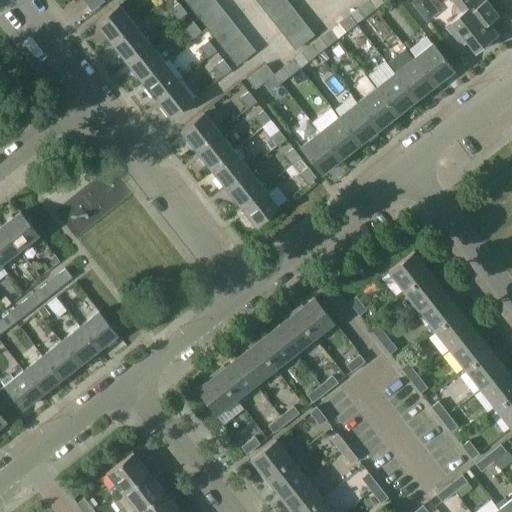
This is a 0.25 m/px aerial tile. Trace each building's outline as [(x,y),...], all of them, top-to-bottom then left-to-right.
[(192,10),(203,0),(184,0),(192,10)] [(199,19),(219,4),(215,0),(203,0),(192,10),(199,19)] [(259,0),(257,2),(264,11),(278,0),(259,0)] [(278,0),(264,11),(272,21),(291,5),(287,0),(278,0)] [(358,8),(365,17),(375,9),(368,0),(358,8)] [(428,0),(414,0),(412,2),(426,19),(438,11),(428,0)] [(462,46),(468,41),(477,52),(498,35),(477,9),(487,0),(451,0),(461,12),(445,25),(462,46)] [(187,13),(179,2),(170,9),(178,20),(187,13)] [(119,3),(95,22),(111,42),(135,23),(119,3)] [(206,29),(226,13),(219,4),(199,19),(206,29)] [(299,15),(291,5),(272,21),(279,30),(299,15)] [(214,38),(233,23),(226,13),(206,29),(214,38)] [(306,24),(299,15),(279,30),(287,39),(306,24)] [(349,15),(339,23),(346,32),(356,24),(349,15)] [(202,32),(193,21),(184,28),(192,39),(202,32)] [(135,23),(111,42),(126,61),(150,41),(135,23)] [(221,47),(241,32),(233,23),(214,38),(221,47)] [(315,35),(306,24),(287,39),(295,50),(315,35)] [(320,38),(327,46),(337,38),(330,30),(320,38)] [(229,57),(248,41),(241,32),(221,47),(229,57)] [(208,58),(217,51),(208,40),(199,48),(208,58)] [(150,41),(126,61),(140,79),(165,60),(150,41)] [(229,57),(236,66),(256,51),(248,41),(229,57)] [(412,57),(434,85),(454,69),(431,41),(412,57)] [(308,61),(318,53),(311,44),(301,53),(308,61)] [(416,100),(434,85),(412,57),(393,71),(416,100)] [(232,70),(223,59),(214,66),(222,77),(232,70)] [(300,68),(293,59),(274,74),(281,83),(300,68)] [(165,60),(140,79),(155,98),(179,79),(165,60)] [(416,100),(393,71),(385,60),(366,75),(375,86),(397,114),(416,100)] [(264,83),(274,74),(266,64),(246,79),(255,90),(264,83)] [(270,91),(281,83),(274,74),(264,83),(270,91)] [(195,99),(195,98),(179,79),(155,98),(170,117),(195,99)] [(356,101),(378,129),(397,114),(375,86),(356,101)] [(256,101),(248,91),(239,98),(247,108),(256,101)] [(337,116),(359,144),(378,129),(356,101),(337,116)] [(255,118),(262,128),(271,120),(264,110),(255,118)] [(204,111),(180,130),(195,150),(219,131),(204,111)] [(318,131),(340,159),(359,144),(337,116),(318,131)] [(278,147),(287,139),(279,129),(270,137),(278,147)] [(219,131),(195,150),(210,168),(234,149),(219,131)] [(299,146),(321,174),(340,159),(318,131),(299,146)] [(301,158),(293,148),(284,155),(292,165),(301,158)] [(234,149),(210,168),(225,187),(249,168),(234,149)] [(316,177),(308,167),(299,174),(307,185),(316,177)] [(249,168),(225,187),(240,206),(264,187),(249,168)] [(264,187),(240,206),(255,226),(280,206),(264,187)] [(20,250),(39,235),(20,211),(1,226),(20,250)] [(1,226),(0,226),(0,264),(1,265),(20,250),(1,226)] [(403,292),(429,271),(430,270),(427,267),(426,267),(413,251),(387,272),(403,292)] [(72,277),(65,268),(55,276),(62,285),(72,277)] [(418,311),(444,291),(432,275),(433,274),(430,270),(429,271),(403,292),(418,311)] [(53,292),(62,285),(55,276),(45,283),(53,292)] [(53,292),(45,283),(36,291),(43,300),(53,292)] [(374,283),(362,292),(368,299),(379,290),(374,283)] [(36,291),(27,298),(34,307),(43,300),(36,291)] [(433,331),(460,310),(461,309),(458,306),(457,306),(444,291),(418,311),(433,331)] [(348,302),(359,316),(367,310),(356,296),(348,302)] [(315,339),(323,332),(335,323),(314,297),(298,309),(297,308),(293,311),(315,339)] [(24,315),(34,307),(27,298),(17,305),(24,315)] [(15,322),(24,315),(17,305),(8,313),(15,322)] [(44,306),(38,311),(44,319),(50,314),(44,306)] [(449,350),(475,330),(463,314),(464,313),(461,309),(460,310),(433,331),(449,350)] [(79,325),(98,349),(117,334),(98,310),(79,325)] [(295,354),(315,339),(293,311),(290,314),(290,315),(275,328),(295,354)] [(15,322),(8,313),(0,318),(0,322),(6,329),(15,322)] [(377,323),(369,329),(379,342),(387,336),(377,323)] [(60,340),(79,364),(98,349),(79,325),(60,340)] [(254,342),(276,370),(295,354),(275,328),(259,340),(258,339),(254,342)] [(464,370),(490,349),(491,349),(488,345),(487,345),(475,330),(449,350),(464,370)] [(397,348),(387,336),(379,342),(390,354),(397,348)] [(41,355),(60,379),(79,364),(60,340),(41,355)] [(256,385),(276,370),(254,342),(250,345),(251,346),(235,358),(256,385)] [(479,390),(506,369),(493,353),(494,352),(491,349),(490,349),(464,370),(479,390)] [(359,354),(346,365),(352,372),(365,361),(359,354)] [(22,369),(41,394),(60,379),(41,355),(22,369)] [(237,400),(244,394),(256,385),(235,358),(220,371),(219,370),(215,373),(237,400)] [(408,362),(400,368),(410,381),(418,375),(408,362)] [(41,394),(22,369),(3,385),(22,409),(41,394)] [(495,409),(511,395),(511,376),(506,369),(479,390),(495,409)] [(216,416),(237,400),(215,373),(211,376),(212,377),(196,389),(216,416)] [(338,382),(332,375),(319,385),(326,393),(338,382)] [(420,393),(421,393),(428,387),(418,375),(410,381),(420,393)] [(326,393),(319,385),(306,395),(313,403),(326,393)] [(511,395),(495,409),(510,429),(511,428),(511,395)] [(430,407),(441,420),(448,413),(438,401),(430,407)] [(281,416),(287,424),(299,413),(293,406),(281,416)] [(317,406),(309,412),(320,426),(327,420),(317,406)] [(451,432),(458,426),(448,413),(441,420),(451,432)] [(287,424),(281,416),(268,426),(274,434),(287,424)] [(340,452),(348,446),(338,433),(330,439),(340,452)] [(247,455),(261,444),(255,436),(241,447),(247,455)] [(265,479),(292,458),(276,438),(250,458),(263,475),(262,476),(265,479)] [(461,446),(472,460),(480,454),(469,440),(461,446)] [(507,451),(500,444),(488,454),(494,461),(507,451)] [(358,459),(348,446),(340,452),(350,465),(358,459)] [(133,452),(106,473),(122,494),(149,472),(133,452)] [(488,454),(475,464),(481,471),(494,461),(488,454)] [(269,483),(281,498),(308,478),(292,458),(265,479),(268,483),(269,483)] [(138,511),(164,492),(149,472),(122,494),(135,511),(138,511)] [(371,491),(378,485),(368,472),(361,478),(371,491)] [(468,482),(462,474),(449,484),(455,492),(468,482)] [(303,511),(323,497),(308,478),(281,498),(292,511),(303,511)] [(455,492),(449,484),(436,495),(442,502),(455,492)] [(389,498),(378,485),(371,491),(381,504),(389,498)] [(178,511),(180,511),(164,492),(138,511),(178,511)] [(511,511),(511,496),(499,507),(502,511),(511,511)] [(83,511),(95,511),(84,497),(77,503),(83,511)] [(334,511),(323,497),(303,511),(334,511)]
